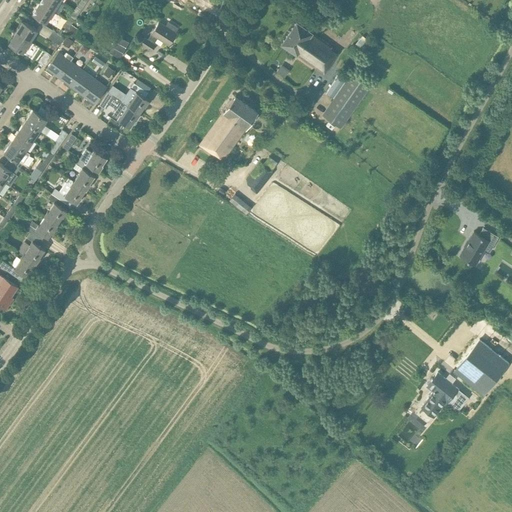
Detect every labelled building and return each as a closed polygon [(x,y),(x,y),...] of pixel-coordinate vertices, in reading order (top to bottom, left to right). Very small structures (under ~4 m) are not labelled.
[(59,0),(41,0),(40,2),(54,11),(60,1),(59,0)] [(80,0),(74,10),(79,13),(86,2),(82,0),(80,0)] [(47,22),(54,11),(40,2),(33,13),(47,22)] [(67,20),(72,23),(79,13),(74,10),(67,20)] [(63,32),(72,38),(78,29),(72,24),(72,23),(67,20),(63,27),(65,29),(63,32)] [(324,74),(337,55),(329,49),(331,46),(298,22),(297,21),(296,22),(296,23),(282,43),(281,44),(282,45),(282,44),(324,74)] [(16,32),(30,41),(37,31),(23,22),(16,32)] [(141,44),(151,50),(155,44),(153,43),(157,38),(169,45),(176,33),(175,32),(178,28),(169,22),(166,26),(159,22),(148,40),(145,38),(141,44)] [(30,41),(16,32),(9,43),(23,52),(30,41)] [(63,39),(52,32),(48,38),(59,45),(63,39)] [(354,47),(350,52),(357,58),(370,42),(362,35),(353,46),(354,47)] [(44,66),(52,55),(46,51),(38,62),(44,66)] [(54,73),(59,77),(70,62),(73,57),(68,53),(65,58),(58,53),(46,70),(52,75),(54,73)] [(94,57),(89,68),(98,71),(102,60),(94,57)] [(63,83),(69,88),(82,70),(70,62),(59,77),(64,81),(63,83)] [(323,115),(339,127),(371,81),(355,69),(323,115)] [(78,90),(83,94),(94,79),(82,70),(69,88),(76,93),(78,90)] [(88,101),(93,105),(106,88),(94,79),(83,94),(89,99),(88,101)] [(127,105),(140,114),(149,100),(145,97),(148,92),(134,82),(130,88),(137,92),(131,101),(130,100),(127,105)] [(112,85),(108,92),(113,95),(121,101),(126,94),(112,85)] [(104,108),(113,95),(108,92),(99,105),(104,108)] [(216,155),(220,157),(224,154),(227,156),(241,135),(241,134),(246,127),(246,128),(258,111),(235,95),(223,111),(199,145),(215,157),(216,155)] [(118,119),(131,127),(140,114),(127,105),(127,106),(121,115),(121,114),(118,119)] [(39,130),(46,135),(50,129),(44,124),(51,114),(41,107),(37,112),(33,109),(26,120),(39,130)] [(32,140),(39,130),(26,120),(19,131),(32,140)] [(57,141),(61,144),(68,134),(62,129),(54,140),(57,142),(57,141)] [(25,151),(25,150),(32,140),(19,131),(11,141),(25,151)] [(71,134),(63,147),(68,150),(77,137),(71,134)] [(7,161),(19,169),(22,164),(23,164),(30,153),(25,150),(25,151),(11,141),(4,151),(11,156),(7,161)] [(50,152),(54,154),(61,144),(57,141),(57,142),(50,152)] [(92,168),(98,172),(108,158),(94,149),(92,153),(86,149),(80,159),(85,163),(92,168)] [(42,162),(46,165),(54,154),(50,152),(42,162)] [(85,163),(80,159),(76,164),(82,168),(79,172),(80,172),(74,181),(73,182),(86,190),(95,176),(89,172),(92,168),(85,163)] [(0,179),(4,182),(10,186),(17,175),(15,174),(19,169),(7,161),(4,166),(0,163),(0,179)] [(46,165),(42,162),(37,169),(42,172),(46,165)] [(250,189),(257,194),(274,173),(260,163),(247,180),(247,183),(252,187),(250,189)] [(77,204),(86,190),(73,182),(74,181),(68,178),(59,191),(58,191),(55,188),(52,193),(65,202),(64,202),(66,204),(69,206),(73,201),(77,204)] [(17,206),(24,196),(21,193),(14,204),(17,206)] [(45,216),(58,224),(67,211),(61,207),(64,202),(65,202),(52,193),(48,198),(54,202),(47,212),(48,212),(45,216)] [(229,201),(246,214),(251,207),(234,194),(229,201)] [(10,217),(17,206),(14,204),(7,214),(10,217)] [(8,221),(10,217),(7,214),(0,224),(5,228),(9,222),(8,221)] [(58,224),(45,216),(44,216),(38,224),(32,220),(30,222),(22,217),(17,224),(30,232),(39,239),(43,234),(48,238),(58,224)] [(475,265),(480,256),(488,243),(493,246),(499,237),(483,227),(479,234),(474,231),(463,249),(460,255),(460,256),(474,264),(475,265)] [(24,255),(36,263),(45,250),(41,247),(44,242),(39,239),(30,232),(27,237),(32,241),(29,245),(30,246),(24,255)] [(0,265),(22,280),(25,276),(27,277),(36,263),(24,255),(23,254),(20,259),(21,259),(15,268),(3,260),(0,264),(0,265)] [(0,306),(5,310),(11,301),(8,300),(17,286),(3,277),(0,282),(0,306)] [(453,371),(483,395),(509,363),(479,339),(453,371)] [(423,404),(435,414),(446,400),(458,410),(468,397),(457,388),(438,372),(427,385),(434,390),(423,404)]
